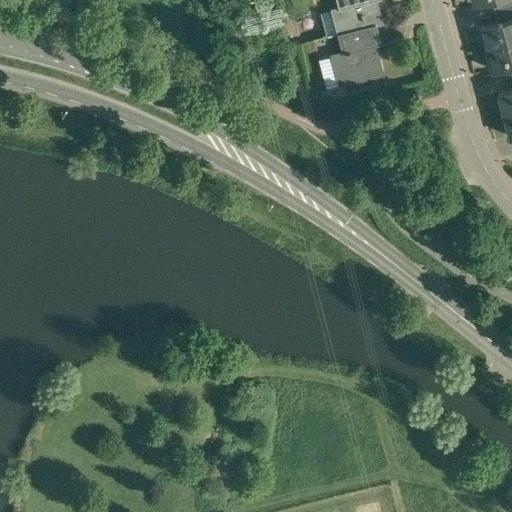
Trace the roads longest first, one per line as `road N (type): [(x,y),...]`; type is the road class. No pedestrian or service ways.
road 1 (tertiary): [(472,323),(252,151),(95,66),(0,35)]
road 2 (tertiary): [(0,76),(88,101),(239,171),(472,323)]
road 3 (residential): [(429,0),(473,153),(511,199)]
